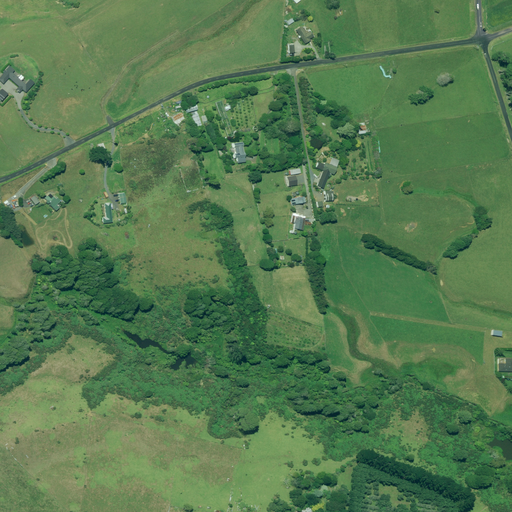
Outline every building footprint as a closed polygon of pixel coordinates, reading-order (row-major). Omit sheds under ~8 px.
[(304,34),(300,27),(294,31),(298,36),(297,37),(298,38),(299,37),(303,44),(308,40),(308,39),(312,37),(308,31),(304,34)] [(18,74),(9,66),(0,75),(0,81),(2,84),(8,78),(18,86),(15,90),(18,93),(21,90),(24,92),(32,83),(28,80),(27,82),(18,74)] [(196,110),(194,102),(184,104),(186,113),(196,110)] [(200,126),(196,111),(191,113),(192,118),(195,128),(200,126)] [(184,120),(180,113),(171,117),(175,127),(178,126),(181,124),(180,121),(184,120)] [(365,133),(365,130),(363,123),(357,124),(358,134),(365,133)] [(243,159),(240,143),(231,144),(232,148),(233,148),(234,153),(232,154),(233,159),(235,158),(236,160),(239,160),(243,159)] [(337,161),(331,158),(328,165),(323,163),(322,165),(316,162),(314,168),(322,171),(315,187),(319,189),(320,188),(322,189),(326,176),(328,177),(330,174),(332,175),(337,161)] [(55,199),(50,193),(45,199),(47,201),(46,202),(47,204),(49,203),(50,204),(49,205),(55,211),(61,205),(58,203),(59,201),(56,198),(55,199)] [(39,202),(35,196),(31,198),(35,205),(39,202)] [(305,202),(304,196),(290,199),(291,205),(305,202)] [(112,223),(111,203),(105,204),(105,217),(102,218),(102,223),(112,223)] [(295,215),(292,215),(290,223),(294,224),(293,229),(301,230),(304,217),(295,215)] [(511,359),(505,359),(505,364),(497,364),(497,371),(511,371),(511,359)]
